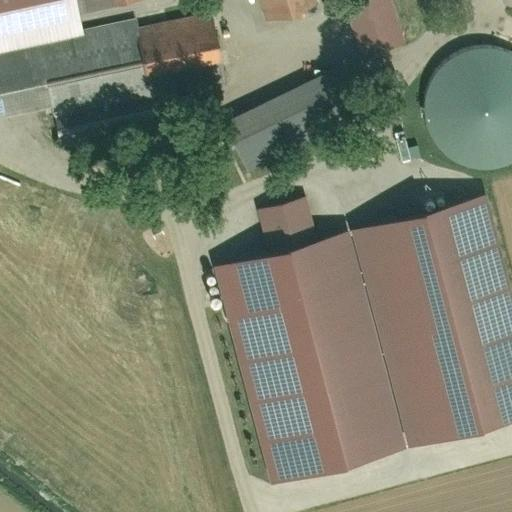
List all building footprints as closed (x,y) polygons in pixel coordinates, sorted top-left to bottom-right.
[(152,0),(151,0),(0,0),(0,46),(76,31),(73,16),(152,0)] [(307,0),(249,0),(254,16),(307,0)] [(382,0),(337,0),(354,48),(395,34),(382,0)] [(202,15),(0,54),(0,115),(45,107),(54,150),(149,131),(138,77),(211,63),(202,15)] [(511,46),(440,51),(446,162),(511,158),(511,46)] [(214,117),(233,161),(351,112),(333,68),(214,117)] [(266,205),(277,248),(328,236),(317,192),(266,205)] [(278,475),(511,424),(511,235),(503,196),(230,255),(278,475)]
